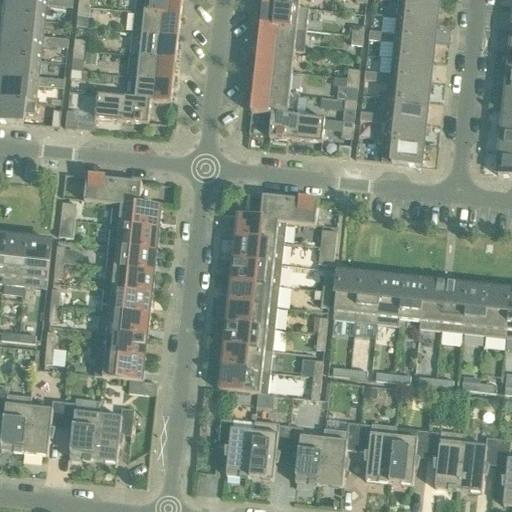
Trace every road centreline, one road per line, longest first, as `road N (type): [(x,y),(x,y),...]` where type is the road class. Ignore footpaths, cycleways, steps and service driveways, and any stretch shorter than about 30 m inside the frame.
road 1 (residential): [(171,511),(208,170)]
road 2 (residential): [(456,197),(208,170)]
road 3 (residential): [(208,170),(0,148)]
road 4 (residential): [(456,197),(478,0)]
road 5 (residential): [(208,170),(226,0)]
road 6 (residential): [(158,511),(0,495)]
